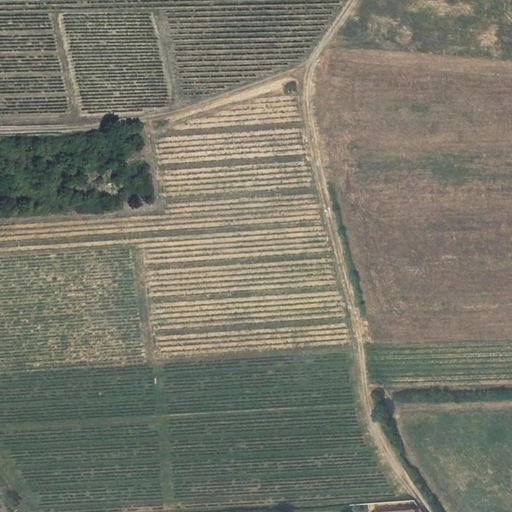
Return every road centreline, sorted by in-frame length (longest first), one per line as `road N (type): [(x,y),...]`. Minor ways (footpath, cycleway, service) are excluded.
road 1 (track): [(352,0),(310,65),(311,137),(377,432),(427,511)]
road 2 (track): [(0,131),(130,123),(310,65)]
